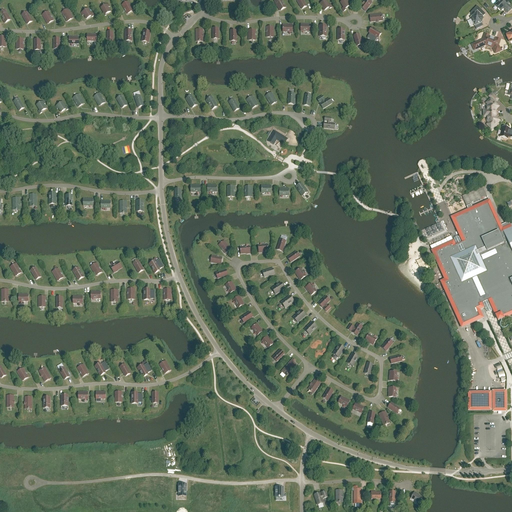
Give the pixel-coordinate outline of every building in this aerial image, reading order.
[(286,8),(281,0),(277,0),(275,2),(278,7),(281,11),(286,8)] [(307,7),(302,0),(296,0),(302,10),(307,7)] [(342,9),(344,11),(346,10),(345,9),(350,6),(349,4),(350,3),(348,0),(345,0),(341,3),(344,8),(342,9)] [(365,0),(360,8),(364,11),(367,7),(368,8),(372,3),(367,0),(365,0)] [(507,13),(511,9),(508,5),(509,4),(504,0),(500,0),(495,5),(501,11),(503,9),(507,13)] [(322,6),(324,11),(329,8),(330,9),(332,8),(330,5),(329,6),(326,1),(319,5),(320,7),(322,6)] [(127,14),(133,11),(128,2),(122,5),(127,14)] [(110,7),(108,4),(101,8),(104,13),(102,14),(104,17),(106,16),(105,15),(110,12),(108,8),(110,7)] [(485,14),(477,6),(470,13),(473,16),(471,18),(476,30),(483,27),(481,23),(483,17),(485,14)] [(73,19),(68,9),(62,13),(67,22),(73,19)] [(91,14),(88,9),(81,13),(82,16),(84,15),(86,19),(91,16),(92,17),(94,16),(93,13),(91,14)] [(8,16),(5,11),(0,13),(0,14),(5,24),(10,21),(7,16),(8,16)] [(32,22),(27,12),(22,15),(27,25),(32,22)] [(54,21),(48,12),(42,15),(48,24),(54,21)] [(370,16),(371,23),(376,22),(376,23),(378,22),(383,21),(382,14),(370,16)] [(378,39),(381,34),(372,28),(369,33),(370,34),(367,38),(375,42),(377,38),(378,39)] [(484,40),(483,41),(482,41),(479,42),(475,44),(473,45),(473,46),(474,49),(476,50),(478,49),(481,48),(484,46),(485,45),(494,48),(493,50),(495,52),(497,53),(500,52),(500,50),(499,47),(497,46),(498,45),(500,40),(500,41),(501,40),(496,39),(496,40),(493,39),(491,38),(488,37),(489,36),(485,34),(484,35),(485,35),(483,40),(484,40)] [(362,45),(359,35),(354,36),(357,47),(362,45)] [(272,93),(266,97),(271,106),(277,102),(272,93)] [(105,103),(100,94),(94,97),(99,106),(105,103)] [(79,95),(73,98),(78,107),(84,104),(79,95)] [(127,106),(122,96),(117,99),(122,109),(127,106)] [(144,106),(140,96),(135,98),(138,108),(144,106)] [(192,96),(186,99),(189,104),(190,104),(192,108),(197,105),(192,96)] [(253,96),(247,100),(252,109),(258,106),(253,96)] [(323,109),(332,104),(329,99),(324,102),(323,100),(325,100),(323,96),(317,100),(319,103),(322,102),(322,103),(320,104),(323,109)] [(212,98),(206,101),(212,110),(217,108),(214,103),(215,103),(212,98)] [(494,119),(496,118),(496,116),(496,115),(497,114),(497,113),(496,113),(496,112),(495,110),(494,109),(497,105),(491,98),(486,103),(488,105),(487,107),(487,111),(485,111),(483,112),(484,116),(485,117),(487,117),(487,121),(489,124),(488,126),(492,130),(498,123),(494,119)] [(24,108),(19,99),(14,102),(19,111),(24,108)] [(234,100),(229,103),(234,112),(239,109),(234,100)] [(45,104),(44,101),(37,106),(40,111),(38,111),(40,114),(42,113),(41,112),(46,109),(44,105),(45,104)] [(66,108),(63,103),(56,107),(57,109),(58,108),(61,113),(66,110),(66,111),(69,109),(67,107),(66,108)] [(331,122),(331,118),(325,118),(325,122),(327,122),(327,123),(324,123),(324,129),(334,130),(335,124),(329,124),(329,122),(331,122)] [(507,139),(508,136),(510,137),(510,138),(511,138),(511,130),(510,130),(510,129),(503,127),(500,137),(507,139)] [(273,145),(277,140),(284,145),(288,139),(275,131),(268,142),(273,145)] [(301,184),(296,188),(302,197),(308,193),(304,188),(301,184)] [(482,187),(462,196),(466,205),(486,196),(482,187)] [(434,251),(432,252),(445,280),(441,282),(449,299),(462,328),(471,323),(483,318),(479,310),(483,308),(481,304),(483,303),(484,305),(488,303),(487,302),(489,301),(498,321),(499,321),(506,317),(511,314),(511,224),(510,226),(509,222),(505,224),(501,225),(500,226),(491,205),(489,201),(472,209),(471,205),(467,206),(467,207),(468,210),(452,218),(457,231),(463,243),(459,244),(455,246),(453,242),(447,245),(434,251)] [(447,245),(453,242),(450,234),(429,243),(432,252),(434,251),(447,245)] [(282,252),(286,241),(280,240),(277,250),(282,252)] [(224,241),(219,245),(225,254),(231,250),(224,241)] [(300,257),(296,252),(287,258),(291,263),(300,257)] [(222,258),(212,256),(211,263),(221,265),(222,258)] [(164,267),(159,260),(155,263),(154,261),(149,264),(155,274),(160,271),(159,270),(164,267)] [(138,261),(133,264),(139,273),(144,271),(138,261)] [(97,263),(91,267),(96,276),(102,273),(97,263)] [(115,265),(111,268),(114,273),(122,268),(120,265),(119,263),(115,265)] [(22,273),(16,264),(10,268),(15,277),(22,273)] [(31,271),(36,280),(41,277),(35,268),(31,271)] [(79,268),(73,271),(76,277),(77,276),(79,280),(84,277),(79,268)] [(63,278),(58,269),(52,272),(57,281),(63,278)] [(273,269),(263,272),(264,278),(275,274),(273,269)] [(295,273),(301,280),(305,277),(302,273),(303,273),(300,269),(295,273)] [(218,279),(228,276),(226,270),(216,274),(218,279)] [(236,291),(232,282),(226,285),(228,289),(229,289),(231,294),(236,291)] [(272,289),(275,295),(281,292),(280,291),(284,288),(281,283),(272,289)] [(306,288),(311,296),(316,292),(317,292),(314,288),(313,288),(311,284),(306,288)] [(155,299),(155,291),(150,291),(150,290),(144,290),(144,301),(150,301),(150,299),(155,299)] [(244,305),(239,297),(234,300),(237,304),(236,304),(238,308),(239,308),(244,305)] [(281,303),(285,308),(294,302),(290,297),(287,300),(286,299),(281,303)] [(326,297),(319,304),(323,308),(324,306),(325,308),(324,309),(326,312),(331,308),(328,305),(327,306),(326,305),(330,301),(326,297)] [(293,318),(298,323),(302,319),(301,318),(305,315),(301,311),(293,318)] [(253,317),(250,312),(241,318),(244,323),(253,317)] [(305,330),(309,335),(317,327),(313,323),(309,327),(309,326),(305,330)] [(263,332),(257,324),(252,328),(255,332),(255,331),(258,335),(263,332)] [(351,325),(347,330),(351,332),(352,330),(353,331),(352,333),(357,336),(363,327),(358,324),(355,329),(353,328),(354,327),(351,325)] [(374,345),(376,340),(372,338),(372,337),(368,335),(365,340),(374,345)] [(273,344),(267,337),(263,341),(266,344),(265,345),(268,348),(269,348),(273,344)] [(393,343),(389,340),(381,348),(386,352),(393,343)] [(333,354),(339,358),(342,353),(341,353),(344,349),(339,345),(333,354)] [(284,354),(280,350),(273,358),(277,362),(284,354)] [(347,363),(353,367),(358,357),(353,354),(351,359),(350,358),(347,363)] [(391,364),(402,362),(401,356),(390,359),(391,364)] [(293,359),(281,372),(282,372),(287,376),(286,376),(286,377),(292,370),(293,370),(294,369),(293,369),(296,365),(294,363),(295,361),(293,359)] [(171,371),(166,361),(160,365),(165,374),(171,371)] [(109,370),(105,362),(101,365),(100,364),(95,367),(100,376),(106,373),(105,372),(109,370)] [(365,374),(370,375),(373,365),(367,363),(365,374)] [(143,365),(137,368),(143,378),(148,375),(147,374),(152,371),(148,364),(143,367),(143,365)] [(77,368),(83,377),(89,374),(83,365),(77,368)] [(120,367),(125,377),(130,374),(125,365),(120,367)] [(42,377),(45,382),(51,379),(45,368),(39,372),(41,375),(41,376),(42,377)] [(64,368),(59,371),(64,380),(69,377),(64,368)] [(17,372),(22,381),(28,378),(23,369),(17,372)] [(311,385),(308,390),(314,393),(320,383),(315,380),(312,383),(311,385)] [(329,389),(323,398),(328,401),(333,392),(329,389)] [(469,394),(469,411),(490,411),(490,409),(493,409),(493,412),(499,412),(500,412),(506,412),(506,405),(506,404),(506,392),(504,392),(493,392),(493,398),(490,398),(490,394),(469,394)] [(143,403),(143,395),(138,395),(138,393),(132,393),(132,404),(138,404),(138,403),(143,403)] [(347,407),(350,401),(341,397),(339,402),(338,403),(342,405),(343,404),(347,407)] [(391,403),(388,408),(397,414),(400,409),(391,403)] [(364,408),(355,404),(353,409),(357,411),(357,412),(361,414),(362,413),(364,408)] [(379,414),(383,426),(390,423),(388,418),(388,416),(387,416),(385,412),(379,414)] [(323,499),(327,498),(325,492),(322,493),(322,494),(320,495),(320,494),(315,495),(318,505),(323,504),(321,498),(323,498),(323,499)] [(420,503),(423,498),(414,493),(411,498),(420,503)]
